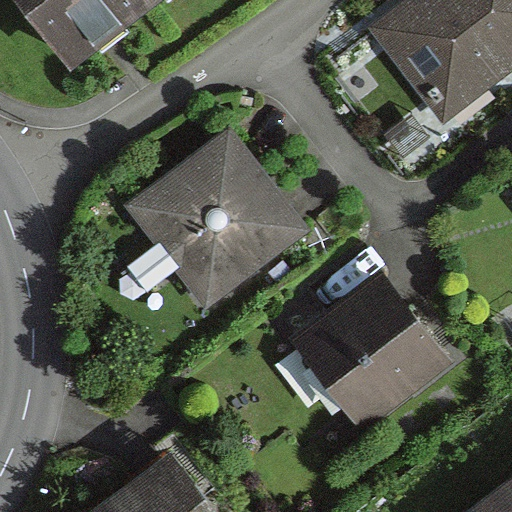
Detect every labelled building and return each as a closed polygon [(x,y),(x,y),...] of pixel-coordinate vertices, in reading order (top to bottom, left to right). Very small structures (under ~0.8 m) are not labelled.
[(17,0),(71,72),(167,0),(17,0)] [(511,68),(511,0),(410,0),(375,28),(446,120),(511,68)] [(308,231),(230,130),(129,206),(206,308),(308,231)] [(452,357),(381,268),(293,339),(365,427),(452,357)] [(210,511),(172,459),(98,511),(210,511)] [(511,511),(511,478),(468,511),(511,511)]
